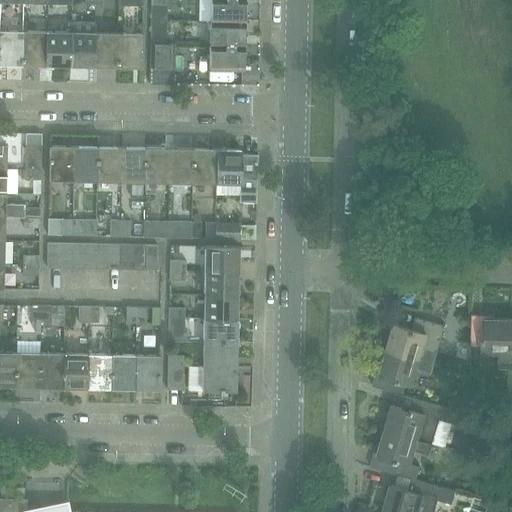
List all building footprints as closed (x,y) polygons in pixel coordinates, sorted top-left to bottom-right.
[(167,0),(150,0),(151,5),(150,5),(150,19),(166,20),(166,6),(167,6),(167,0)] [(210,0),(210,21),(244,21),(244,0),(210,0)] [(150,19),(150,43),(166,43),(166,20),(150,19)] [(69,65),(93,66),(93,32),(94,21),(70,21),(70,32),(69,65)] [(244,21),(210,21),(210,44),(243,45),(244,21)] [(0,63),(21,64),(22,31),(0,30),(0,63)] [(21,64),(45,65),(46,31),(22,31),(21,64)] [(45,65),(69,65),(70,32),(46,31),(45,65)] [(93,66),(116,66),(117,33),(93,32),(93,66)] [(117,33),(116,66),(141,67),(142,33),(117,33)] [(166,43),(150,43),(149,83),(173,83),(174,43),(166,43)] [(243,45),(210,44),(209,69),(243,69),(243,45)] [(25,145),(24,169),(41,170),(41,145),(25,145)] [(48,179),(73,179),(74,146),(49,145),(48,179)] [(73,179),(97,180),(97,146),(74,146),(73,179)] [(97,180),(121,180),(121,147),(97,146),(97,180)] [(121,180),(145,181),(146,147),(121,147),(121,180)] [(145,181),(168,181),(169,148),(146,147),(145,181)] [(168,181),(192,182),(193,148),(169,148),(168,181)] [(192,182),(216,182),(216,149),(193,148),(192,182)] [(216,149),(216,182),(236,183),(236,202),(256,202),(257,155),(241,154),(241,149),(216,149)] [(41,170),(24,169),(24,180),(40,180),(41,170)] [(23,207),(24,217),(40,218),(40,207),(23,207)] [(40,218),(24,217),(24,227),(40,227),(40,218)] [(72,219),(62,219),(62,235),(72,235),(72,219)] [(96,220),(72,219),(72,235),(96,236),(96,220)] [(109,236),(119,236),(120,221),(110,220),(109,236)] [(130,221),(120,221),(119,236),(129,236),(130,221)] [(143,237),(167,237),(167,221),(143,221),(143,237)] [(191,222),(167,221),(167,237),(191,238),(191,222)] [(201,222),(191,222),(191,238),(201,238),(201,222)] [(205,222),(205,238),(214,238),(215,222),(205,222)] [(220,222),(215,222),(214,238),(255,239),(255,224),(253,224),(253,225),(239,225),(239,223),(220,222)] [(46,267),(58,268),(59,242),(47,242),(46,267)] [(58,268),(70,268),(71,243),(59,242),(58,268)] [(70,268),(82,268),(83,243),(71,243),(70,268)] [(82,268),(95,268),(95,243),(83,243),(82,268)] [(95,268),(107,269),(107,244),(95,243),(95,268)] [(107,269),(119,269),(119,244),(107,244),(107,269)] [(119,269),(131,269),(132,244),(119,244),(119,269)] [(131,269),(144,270),(144,245),(132,244),(131,269)] [(144,245),(144,270),(156,270),(157,245),(144,245)] [(205,246),(205,271),(238,271),(239,247),(205,246)] [(23,255),(22,265),(39,265),(39,255),(23,255)] [(170,260),(170,270),(186,270),(186,260),(170,260)] [(39,265),(22,265),(22,275),(39,275),(39,265)] [(186,270),(170,270),(169,280),(185,281),(186,270)] [(205,271),(204,294),(238,295),(238,271),(205,271)] [(204,294),(203,318),(237,319),(238,295),(204,294)] [(41,305),(31,305),(31,321),(40,322),(41,305)] [(51,305),(41,305),(40,322),(51,322),(51,305)] [(78,322),(88,322),(88,306),(78,306),(78,322)] [(99,306),(88,306),(88,322),(98,322),(99,306)] [(126,322),(135,323),(136,307),(126,307),(126,322)] [(146,307),(136,307),(135,323),(146,323),(146,307)] [(169,308),(169,318),(184,318),(184,308),(169,308)] [(498,368),(509,369),(510,319),(472,318),(472,314),(470,347),(483,348),(483,353),(498,354),(498,368)] [(394,324),(387,349),(433,363),(441,338),(445,325),(415,317),(412,329),(394,324)] [(184,318),(169,318),(168,340),(184,341),(184,318)] [(203,318),(203,342),(237,343),(237,319),(203,318)] [(203,342),(202,366),(236,366),(237,343),(203,342)] [(433,363),(387,349),(376,386),(372,385),(372,386),(403,395),(407,383),(412,385),(416,369),(430,373),(433,363)] [(0,385),(15,386),(16,352),(0,351),(0,385)] [(15,386),(39,386),(39,353),(16,352),(15,386)] [(39,386),(62,387),(63,353),(39,353),(39,386)] [(62,387),(86,387),(87,354),(63,353),(62,387)] [(86,387),(109,388),(110,355),(87,354),(86,387)] [(109,388),(133,389),(134,355),(110,355),(109,388)] [(134,355),(133,389),(158,389),(159,356),(134,355)] [(167,355),(167,365),(183,365),(183,355),(167,355)] [(183,365),(167,365),(166,389),(182,390),(183,365)] [(236,366),(202,366),(202,390),(235,391),(236,366)] [(454,409),(413,398),(410,409),(392,404),(385,429),(432,443),(446,447),(453,423),(450,422),(454,409)] [(432,443),(385,429),(378,453),(374,452),(370,466),(412,478),(419,481),(422,468),(410,465),(414,450),(428,454),(432,443)] [(419,481),(412,478),(408,490),(391,485),(383,510),(389,511),(433,511),(437,500),(452,504),(456,491),(441,487),(419,481)] [(74,511),(65,511),(49,511),(50,506),(41,505),(41,511),(25,511),(25,498),(24,498),(24,499),(0,498),(0,511),(74,511)]
